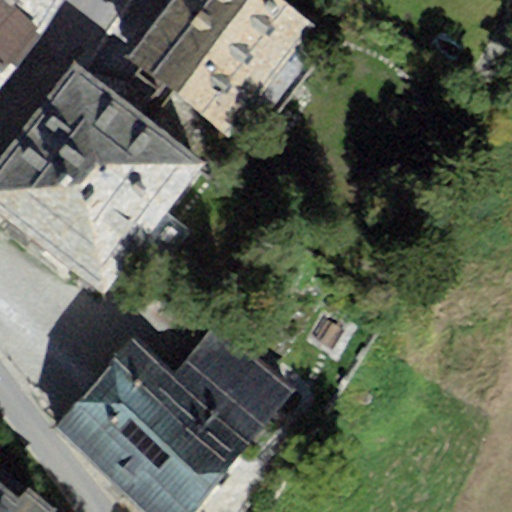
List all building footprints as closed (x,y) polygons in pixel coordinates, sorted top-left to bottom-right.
[(0,0),(0,81),(60,0),(0,0)] [(284,0),(164,0),(124,54),(234,136),(317,25),(284,0)] [(0,158),(0,212),(106,295),(209,164),(77,61),(0,158)] [(134,338),(54,430),(147,511),(194,511),(300,393),(218,322),(173,373),(134,338)] [(54,511),(56,508),(0,462),(0,511),(54,511)]
